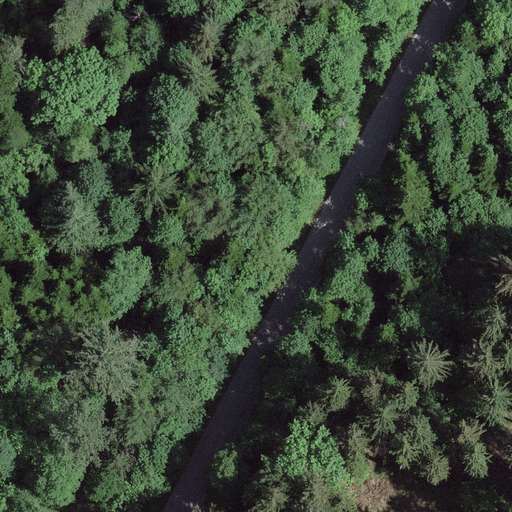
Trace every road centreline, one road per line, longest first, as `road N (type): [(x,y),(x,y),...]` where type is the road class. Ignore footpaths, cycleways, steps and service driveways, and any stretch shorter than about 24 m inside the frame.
road 1 (unclassified): [(178,511),(446,0)]
road 2 (track): [(0,220),(133,302),(83,511)]
